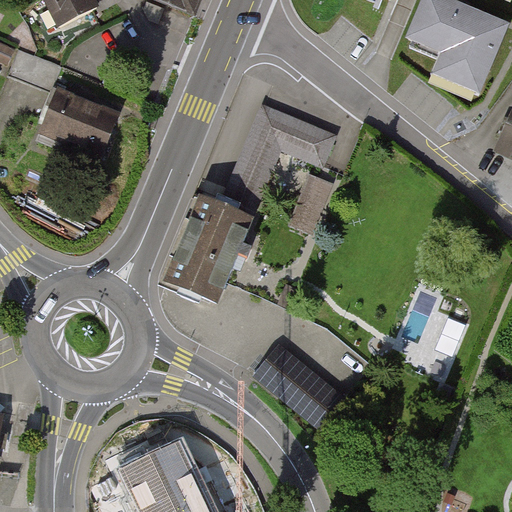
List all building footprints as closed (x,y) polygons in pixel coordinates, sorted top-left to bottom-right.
[(98,10),(93,0),(46,0),(61,29),(98,10)] [(154,0),(195,16),(201,0),(154,0)] [(506,30),(435,0),(429,0),(412,40),(448,54),(443,64),(484,81),(506,30)] [(14,52),(0,45),(0,59),(9,64),(14,52)] [(64,69),(20,51),(9,78),(51,94),(53,89),(55,90),(64,69)] [(39,123),(46,125),(38,142),(58,150),(56,155),(81,166),(86,153),(103,160),(120,117),(106,111),(109,104),(96,99),(93,106),(55,90),(53,89),(51,94),(39,123)] [(207,204),(173,285),(223,306),(288,153),(327,170),(339,140),(265,108),(222,210),(207,204)] [(511,124),(500,151),(511,156),(511,124)] [(330,187),(312,179),(293,226),(312,233),(330,187)] [(281,350),(259,377),(322,428),(344,401),(281,350)] [(208,511),(180,449),(121,476),(137,511),(208,511)]
